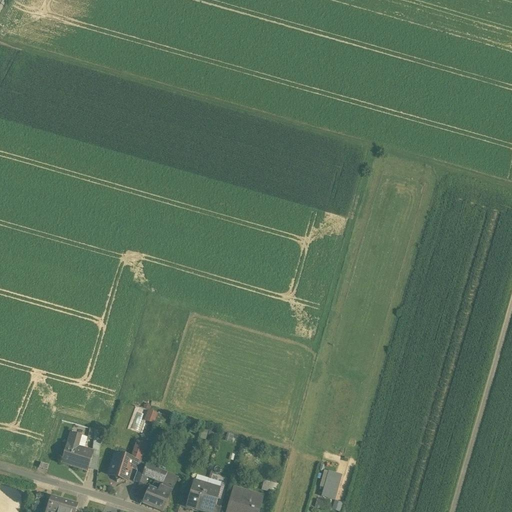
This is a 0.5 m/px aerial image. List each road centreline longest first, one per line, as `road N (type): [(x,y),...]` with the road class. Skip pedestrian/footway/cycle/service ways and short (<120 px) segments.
road 1 (track): [(0,44),(511,189)]
road 2 (track): [(511,305),(452,511)]
road 3 (unclassified): [(0,468),(151,511)]
